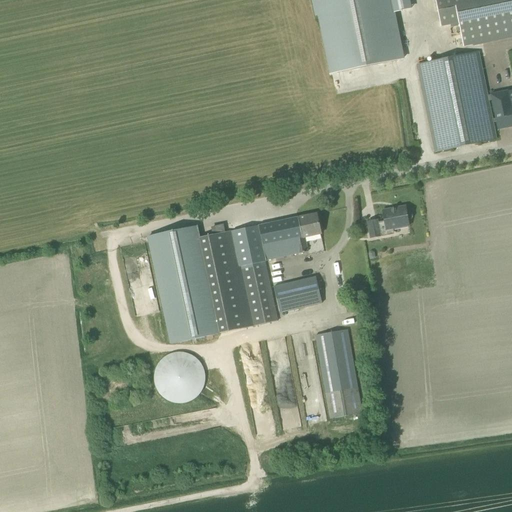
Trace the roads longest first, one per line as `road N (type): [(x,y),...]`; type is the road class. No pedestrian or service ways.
road 1 (track): [(127,511),(258,481),(221,345)]
road 2 (unclassified): [(307,193),(511,151)]
